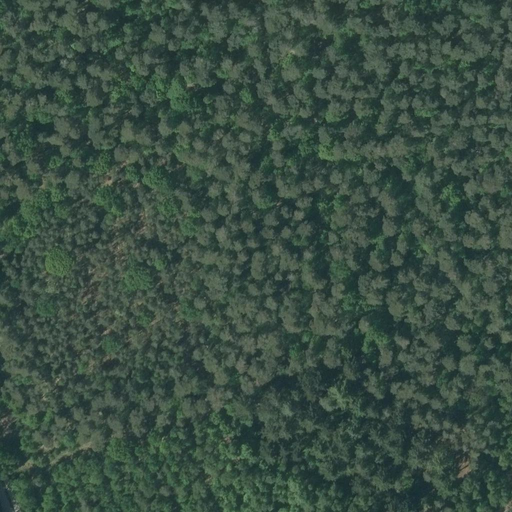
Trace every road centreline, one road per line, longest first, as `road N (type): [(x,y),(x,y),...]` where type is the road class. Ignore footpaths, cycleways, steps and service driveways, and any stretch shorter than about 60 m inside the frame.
road 1 (track): [(380,0),(310,33),(317,200),(336,283),(385,367),(418,393),(481,417),(495,434),(442,511)]
road 2 (track): [(0,485),(367,343)]
road 3 (track): [(309,0),(310,33),(0,153)]
